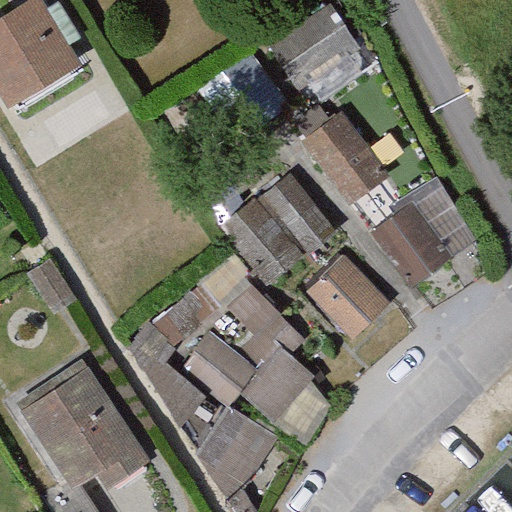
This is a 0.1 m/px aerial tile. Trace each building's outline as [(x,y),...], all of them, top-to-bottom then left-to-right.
[(86,71),(46,0),(31,0),(0,17),(0,91),(12,112),(86,71)] [(342,14),(277,31),(290,81),(356,63),(342,14)] [(391,181),(346,117),(310,142),(355,206),(391,181)] [(270,281),(336,238),(294,174),(228,217),(270,281)] [(461,273),(415,208),(381,233),(427,297),(461,273)] [(340,270),(299,308),(344,356),(385,319),(340,270)] [(229,281),(198,318),(248,359),(279,322),(229,281)] [(150,454),(88,362),(20,408),(72,485),(98,468),(108,483),(150,454)] [(273,367),(247,398),(294,438),(320,408),(273,367)] [(226,415),(190,456),(240,498),(275,457),(226,415)]
